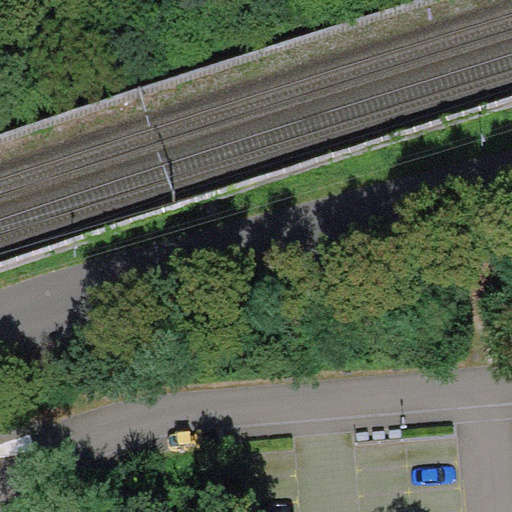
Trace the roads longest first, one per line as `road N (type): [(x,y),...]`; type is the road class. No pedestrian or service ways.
road 1 (residential): [(0,321),(137,273),(511,181)]
road 2 (residential): [(0,488),(87,438),(150,418),(511,382)]
